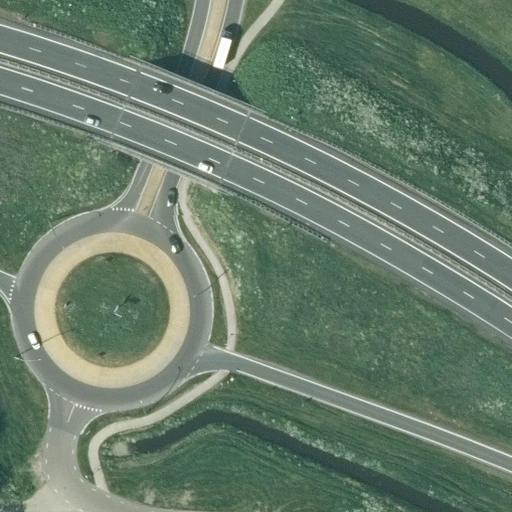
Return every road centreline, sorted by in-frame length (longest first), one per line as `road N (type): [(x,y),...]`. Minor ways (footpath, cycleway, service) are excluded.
road 1 (trunk): [(0,85),(227,168),(343,223),(511,322)]
road 2 (trunk): [(511,277),(347,179),(242,130),(0,41)]
road 3 (trunk): [(189,354),(511,464)]
road 4 (primary): [(158,237),(235,0)]
road 5 (primary): [(200,0),(146,162),(111,224)]
road 6 (primary): [(189,354),(200,316),(197,290),(178,254),(158,237)]
road 7 (primary): [(77,393),(139,395),(173,375),(189,354)]
road 8 (primary): [(111,224),(54,245),(24,300)]
